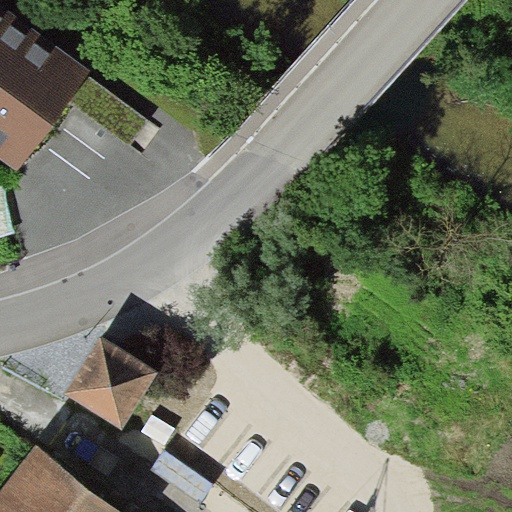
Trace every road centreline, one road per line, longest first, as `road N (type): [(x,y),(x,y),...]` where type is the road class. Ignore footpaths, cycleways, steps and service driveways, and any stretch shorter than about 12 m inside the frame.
road 1 (residential): [(407,0),(269,150),(41,299),(0,308)]
road 2 (track): [(113,252),(259,387),(347,450),(511,487)]
